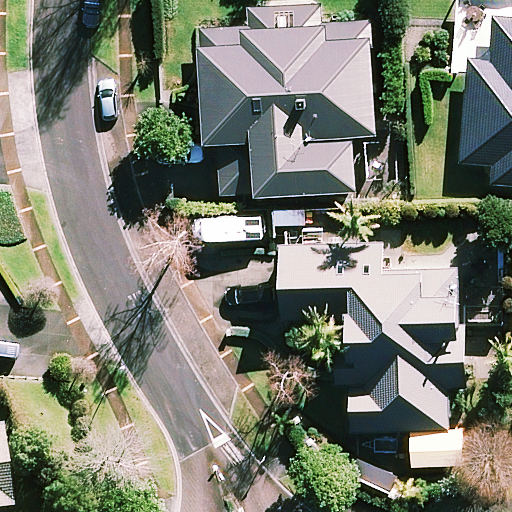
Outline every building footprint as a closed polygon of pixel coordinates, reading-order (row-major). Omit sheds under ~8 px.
[(253,0),(254,19),(200,21),(205,135),(221,134),(223,189),(360,183),(357,126),(379,125),(374,14),(330,16),(329,0),(253,0)] [(511,6),(498,5),(493,60),(471,58),(462,156),(495,159),(493,178),(511,180),(511,6)] [(351,334),(333,334),(334,378),(352,377),(353,426),(451,425),(450,383),(470,383),(470,260),(387,261),(386,240),(285,241),(286,315),(351,314),(351,334)] [(500,332),(472,333),(474,369),(501,368),(500,332)] [(0,504),(15,503),(7,421),(0,421),(0,504)]
